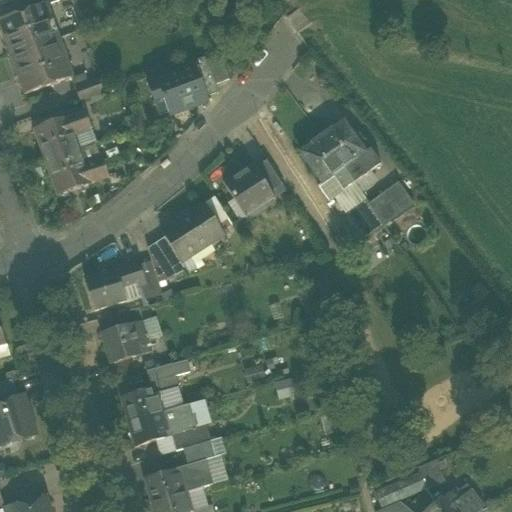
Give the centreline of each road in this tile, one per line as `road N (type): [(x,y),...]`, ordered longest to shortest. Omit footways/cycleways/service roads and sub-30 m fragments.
road 1 (residential): [(27,256),(106,225),(184,165),(291,31)]
road 2 (residential): [(101,511),(27,256)]
